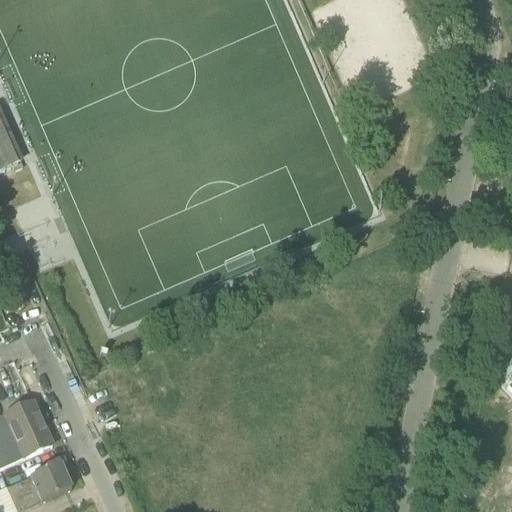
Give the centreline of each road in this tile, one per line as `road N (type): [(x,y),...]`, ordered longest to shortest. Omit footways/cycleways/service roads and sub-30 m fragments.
road 1 (unclassified): [(397,511),(487,53),(479,0)]
road 2 (unclassified): [(114,511),(0,256)]
